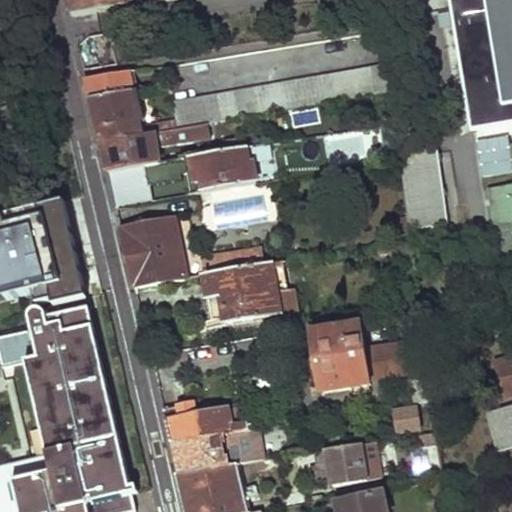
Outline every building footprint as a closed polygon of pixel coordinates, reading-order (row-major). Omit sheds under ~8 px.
[(67,0),(71,16),(132,1),(131,0),(67,0)] [(511,89),(497,0),(458,0),(478,116),(511,110),(511,89)] [(176,62),(182,98),(387,62),(380,27),(176,62)] [(104,35),(80,42),(88,66),(111,58),(104,35)] [(391,91),(387,66),(172,104),(175,121),(142,127),(129,72),(86,79),(93,111),(101,143),(240,117),(391,91)] [(395,124),(393,109),(381,110),(383,126),(395,124)] [(108,174),(163,164),(160,149),(243,134),(240,117),(101,143),(104,158),(108,174)] [(395,124),(383,126),(387,162),(400,160),(400,152),(395,124)] [(233,151),(253,148),(257,148),(255,138),(232,142),(233,151)] [(408,217),(410,232),(448,227),(437,147),(400,152),(400,160),(408,217)] [(233,151),(193,159),(199,193),(260,183),(253,148),(233,151)] [(511,186),(489,190),(501,262),(511,259),(511,186)] [(0,337),(33,329),(30,319),(30,316),(31,313),(33,311),(36,309),(59,304),(88,297),(64,200),(0,217),(0,337)] [(410,232),(408,217),(394,219),(397,244),(411,242),(410,232)] [(125,247),(134,286),(185,278),(173,219),(121,228),(125,247)] [(397,244),(379,247),(380,255),(391,254),(394,263),(414,260),(411,242),(397,244)] [(209,274),(268,265),(265,250),(207,259),(209,274)] [(285,262),(272,264),(276,292),(288,290),(285,262)] [(209,274),(205,275),(213,322),(227,319),(227,324),(298,314),(293,289),(288,290),(276,292),(272,264),(268,265),(209,274)] [(0,474),(0,511),(134,511),(138,511),(133,492),(89,307),(62,314),(59,304),(36,309),(33,311),(31,313),(30,316),(30,319),(33,329),(39,357),(26,361),(47,453),(52,472),(12,481),(11,471),(0,474)] [(360,326),(312,333),(316,358),(311,359),(313,375),(319,374),(322,395),(353,390),(369,387),(371,387),(371,383),(409,376),(413,404),(434,401),(426,342),(366,351),(360,326)] [(511,357),(485,364),(495,402),(511,397),(511,357)] [(370,392),(369,387),(353,390),(354,395),(370,392)] [(171,442),(248,429),(245,409),(195,415),(193,404),(163,408),(167,426),(171,442)] [(414,407),(394,410),(398,431),(418,428),(414,407)] [(511,407),(487,415),(496,450),(511,445),(511,407)] [(250,429),(248,429),(171,442),(175,459),(178,473),(235,463),(240,463),(238,453),(253,451),(250,429)] [(438,429),(419,432),(421,447),(426,446),(440,444),(438,429)] [(376,439),(308,451),(313,483),(332,480),(333,486),(382,475),(376,439)] [(440,444),(426,446),(430,474),(443,471),(440,444)] [(47,453),(0,464),(0,474),(11,471),(12,481),(52,472),(47,453)] [(186,511),(245,511),(235,463),(178,473),(184,501),(186,511)] [(338,511),(387,511),(382,491),(336,502),(338,511)]
